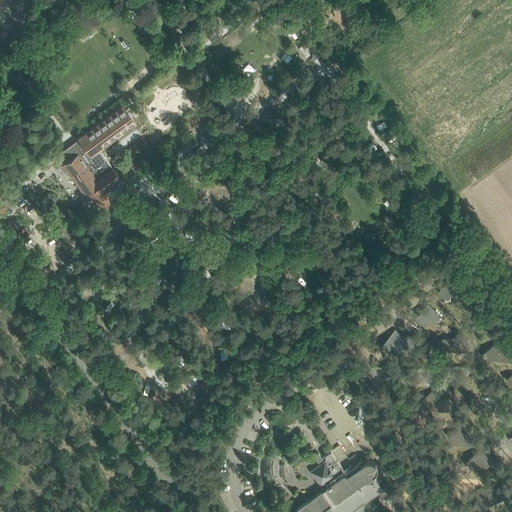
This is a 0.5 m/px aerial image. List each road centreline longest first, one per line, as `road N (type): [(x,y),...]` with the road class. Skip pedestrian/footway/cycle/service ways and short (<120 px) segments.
road 1 (track): [(245,511),(231,474),(236,443),(252,417),(328,365),(383,375),(471,371),(485,380),(511,447)]
road 2 (unclassified): [(190,511),(0,249)]
road 3 (track): [(367,372),(374,331),(406,319),(417,295),(458,267),(479,270),(487,302),(511,318)]
